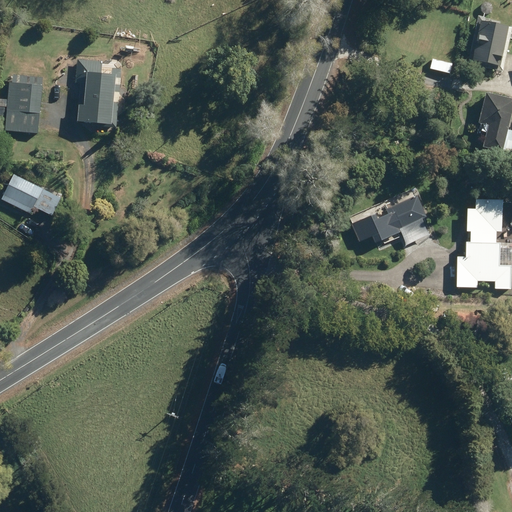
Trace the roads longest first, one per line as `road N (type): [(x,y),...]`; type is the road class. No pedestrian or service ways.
road 1 (unclassified): [(229,227),(248,263),(248,296),(176,511)]
road 2 (tertiary): [(229,227),(0,380)]
road 3 (tertiary): [(341,0),(276,166),(229,227)]
